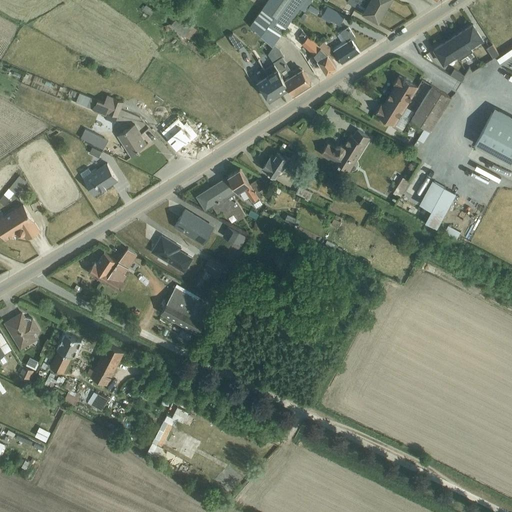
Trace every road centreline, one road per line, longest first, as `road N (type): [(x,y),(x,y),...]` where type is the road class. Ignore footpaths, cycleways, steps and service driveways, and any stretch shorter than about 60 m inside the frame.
road 1 (residential): [(501,511),(26,274)]
road 2 (secondary): [(462,0),(26,274)]
road 3 (unknown): [(399,40),(455,82),(511,92)]
